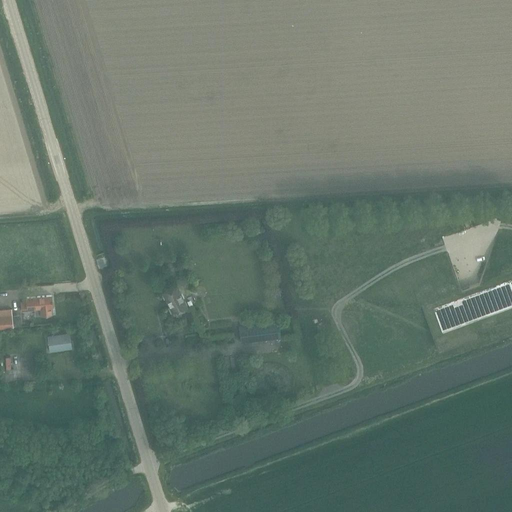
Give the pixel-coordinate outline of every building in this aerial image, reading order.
[(469,288),(433,300),(444,336),(480,324),(480,322),(511,318),(511,279),(470,291),(469,288)] [(172,315),(187,307),(176,285),(161,292),(172,315)] [(27,308),(34,308),(35,316),(52,314),(52,306),(51,295),(25,297),(26,303),(20,304),(20,310),(27,310),(27,308)] [(11,314),(0,315),(0,327),(12,327),(11,315),(11,314)] [(277,338),(279,337),(277,321),(238,326),(240,342),(277,337),(277,338)] [(47,336),(49,351),(70,348),(68,333),(47,336)]
